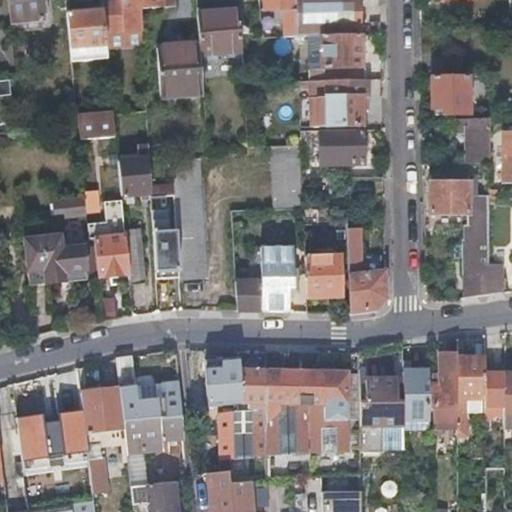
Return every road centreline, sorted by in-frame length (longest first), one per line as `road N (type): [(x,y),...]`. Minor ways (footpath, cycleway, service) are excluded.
road 1 (residential): [(400,329),(398,0)]
road 2 (residential): [(177,333),(400,329)]
road 3 (residential): [(0,368),(177,333)]
road 4 (residential): [(195,511),(177,333)]
